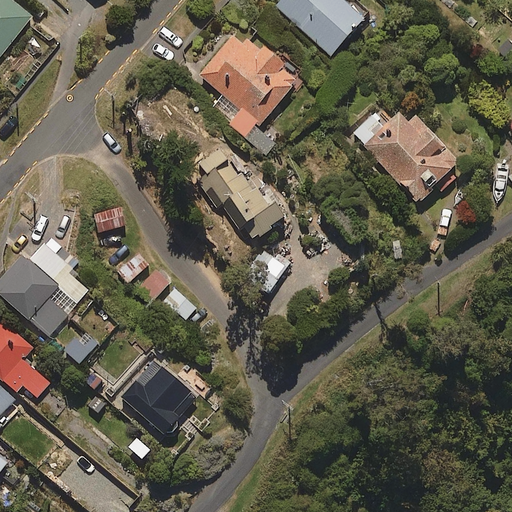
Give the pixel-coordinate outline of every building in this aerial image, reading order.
[(0,0),(0,53),(30,14),(11,0),(0,0)] [(277,0),(273,5),(328,53),(364,13),(349,0),(277,0)] [(241,39),(231,30),(195,71),(222,95),(211,108),(265,155),(281,137),(273,130),(267,137),(255,127),(299,75),(248,31),(241,39)] [(413,199),(432,181),(440,190),(453,178),(445,169),(456,159),(412,112),(405,118),(397,110),(382,124),(372,114),(352,133),(413,199)] [(254,233),(256,236),(270,226),(268,224),(283,212),(254,175),(244,182),(217,147),(187,171),(214,206),(218,203),(236,227),(239,225),(249,237),(254,233)] [(123,224),(119,206),(93,213),(98,230),(123,224)] [(69,253),(48,236),(28,260),(17,251),(0,271),(0,295),(47,335),(89,285),(61,262),(69,253)] [(147,263),(136,251),(116,269),(127,281),(147,263)] [(287,262),(271,251),(256,274),(272,284),(287,262)] [(168,283),(154,269),(135,288),(149,302),(168,283)] [(194,307),(173,287),(162,299),(183,319),(194,307)] [(31,346),(0,320),(0,378),(14,391),(20,384),(35,397),(48,381),(21,358),(31,346)] [(96,343),(84,330),(63,350),(75,362),(96,343)] [(195,395),(153,359),(134,381),(126,374),(104,399),(128,420),(136,411),(162,433),(195,395)] [(113,388),(91,369),(82,379),(105,398),(113,388)] [(0,412),(13,398),(0,385),(0,412)]
